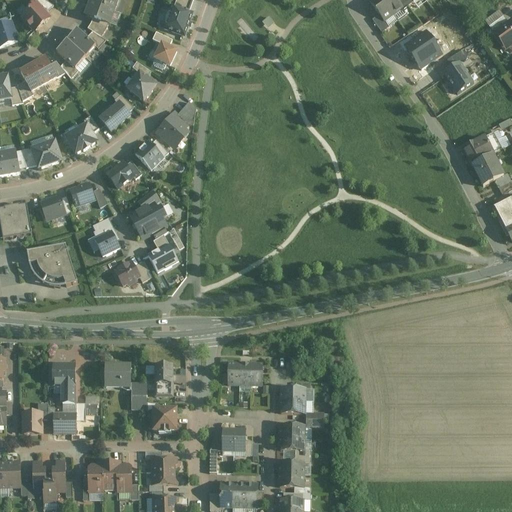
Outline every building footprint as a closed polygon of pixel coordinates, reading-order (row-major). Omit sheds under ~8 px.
[(54,8),(41,0),(36,0),(34,3),(35,4),(36,4),(46,15),(54,8)] [(93,0),(91,4),(114,13),(118,0),(93,0)] [(193,0),(176,0),(173,8),(189,14),(193,0)] [(393,16),(381,0),(372,0),(369,3),(379,16),(384,23),(385,22),(393,16)] [(396,1),(395,0),(381,0),(393,16),(402,10),(402,9),(396,1)] [(408,7),(402,0),(398,0),(396,1),(402,9),(402,10),(403,11),(408,7)] [(46,15),(36,4),(35,4),(27,11),(29,13),(22,19),(35,33),(50,19),(46,15)] [(114,13),(91,4),(87,18),(93,20),(109,26),(114,13)] [(173,8),(171,14),(169,14),(167,16),(166,18),(165,21),(165,24),(167,24),(165,31),(184,38),(192,15),(189,14),(173,8)] [(384,23),(379,16),(372,22),(382,34),(389,29),(385,22),(384,23)] [(504,17),(489,28),(494,35),(509,24),(504,17)] [(109,26),(93,20),(91,25),(87,31),(92,34),(101,39),(107,31),(109,26)] [(509,24),(494,35),(502,45),(504,44),(509,44),(511,47),(511,45),(511,23),(511,22),(509,24)] [(11,24),(0,28),(0,49),(18,43),(11,24)] [(87,40),(77,31),(67,42),(86,60),(96,49),(96,48),(87,40)] [(435,46),(427,33),(414,42),(406,48),(410,54),(411,53),(415,59),(435,46)] [(101,39),(92,34),(87,40),(96,48),(96,49),(98,51),(106,43),(101,39)] [(172,42),(156,34),(153,42),(162,46),(169,50),(172,42)] [(406,48),(414,42),(410,37),(400,44),(403,49),(406,48)] [(86,60),(67,42),(56,54),(66,63),(75,71),(76,71),(86,60)] [(169,50),(162,46),(155,61),(170,68),(177,53),(169,50)] [(443,57),(435,46),(415,59),(420,66),(418,66),(422,72),(430,66),(443,57)] [(442,66),(447,73),(460,64),(467,59),(462,52),(442,66)] [(46,61),(33,68),(44,87),(57,80),(46,61)] [(75,71),(66,63),(61,69),(71,82),(79,73),(76,71),(75,71)] [(151,74),(137,64),(132,70),(140,76),(140,75),(146,81),(151,74)] [(443,76),(457,97),(474,85),(460,64),(447,73),(443,76)] [(434,71),(430,66),(422,72),(420,73),(423,78),(434,71)] [(44,87),(33,68),(21,75),(25,83),(32,94),(44,87)] [(140,76),(127,91),(144,104),(156,89),(146,81),(140,75),(140,76)] [(7,78),(0,79),(0,101),(10,100),(11,100),(9,90),(8,79),(7,78)] [(32,94),(25,83),(17,88),(18,89),(23,104),(34,97),(32,94)] [(18,89),(9,90),(11,100),(12,107),(23,106),(23,104),(18,89)] [(133,110),(121,98),(115,103),(118,107),(120,105),(128,115),(133,110)] [(118,107),(100,122),(111,135),(131,118),(128,115),(120,105),(118,107)] [(197,111),(189,105),(177,118),(188,127),(194,128),(197,111)] [(175,116),(158,136),(171,148),(177,147),(188,136),(184,132),(188,127),(177,118),(175,116)] [(99,132),(90,118),(84,123),(87,128),(87,127),(93,137),(99,132)] [(500,126),(502,131),(511,126),(511,122),(511,121),(500,126)] [(87,128),(66,139),(76,156),(83,152),(83,153),(90,149),(90,148),(97,144),(93,137),(87,127),(87,128)] [(494,135),(463,150),(472,167),(493,156),(502,151),(494,135)] [(32,144),(34,148),(47,144),(45,139),(32,144)] [(168,155),(156,142),(152,146),(164,159),(168,155)] [(152,146),(149,143),(135,157),(151,173),(165,160),(164,159),(152,146)] [(33,152),(32,152),(38,167),(39,171),(61,163),(55,144),(33,152)] [(32,150),(22,153),(26,170),(38,167),(32,152),(33,152),(32,150)] [(16,154),(2,156),(6,178),(20,175),(16,154)] [(493,156),(472,167),(483,188),(504,177),(493,156)] [(142,177),(132,163),(125,168),(133,179),(136,182),(142,177)] [(123,165),(107,176),(118,190),(133,179),(125,168),(123,165)] [(511,182),(498,190),(502,198),(509,195),(511,192),(511,182)] [(89,186),(70,193),(76,208),(95,202),(89,186)] [(100,192),(94,195),(98,205),(105,201),(100,192)] [(152,193),(138,204),(143,211),(154,205),(154,206),(159,202),(152,193)] [(502,198),(495,202),(498,208),(511,201),(509,195),(502,198)] [(60,199),(40,205),(47,223),(66,216),(60,199)] [(105,201),(98,205),(100,210),(108,206),(105,201)] [(498,208),(495,210),(511,243),(511,201),(498,208)] [(143,211),(130,218),(134,225),(133,225),(138,234),(139,234),(143,241),(153,235),(163,229),(166,228),(162,221),(166,219),(161,210),(157,212),(154,206),(154,205),(143,211)] [(20,208),(4,210),(5,211),(0,212),(0,223),(3,242),(32,237),(27,207),(21,209),(20,208)] [(109,234),(112,233),(117,243),(119,241),(109,221),(100,225),(103,231),(106,229),(109,234)] [(93,228),(96,234),(103,231),(100,225),(93,228)] [(103,260),(120,251),(117,243),(112,233),(109,234),(106,229),(103,231),(96,234),(94,235),(96,239),(97,241),(94,242),(99,252),(103,260)] [(163,229),(153,235),(156,241),(164,237),(167,235),(163,229)] [(179,241),(174,231),(169,234),(174,244),(179,241)] [(156,241),(153,243),(158,253),(169,247),(164,237),(156,241)] [(97,241),(96,239),(88,242),(94,255),(99,252),(94,242),(97,241)] [(66,247),(27,254),(29,266),(33,265),(34,268),(34,270),(36,273),(37,275),(39,277),(40,279),(43,281),(45,282),(49,284),(52,285),(55,286),(58,286),(62,285),(65,285),(66,288),(77,285),(66,247)] [(158,253),(148,258),(158,276),(179,264),(169,247),(158,253)] [(127,265),(118,269),(119,271),(115,273),(123,288),(127,286),(128,288),(137,283),(136,281),(139,279),(140,279),(134,269),(132,264),(128,267),(127,265)] [(153,279),(144,264),(134,269),(140,279),(139,279),(142,285),(153,279)] [(172,368),(163,368),(162,366),(158,366),(157,368),(155,368),(155,385),(172,385),(172,368)] [(240,366),(229,366),(229,387),(240,387),(240,366)] [(251,366),(240,366),(240,387),(251,388),(251,366)] [(262,366),(251,366),(251,388),(262,388),(262,366)] [(75,368),(54,367),(54,387),(63,387),(63,406),(74,406),(74,387),(75,387),(75,368)] [(124,368),(119,368),(119,369),(115,369),(115,367),(106,367),(105,389),(130,390),(130,392),(131,393),(131,412),(147,412),(146,397),(139,397),(140,386),(130,386),(131,368),(124,367),(124,368)] [(155,385),(155,399),(173,399),(172,385),(155,385)] [(296,391),(282,391),(281,403),(305,404),(305,391),(296,391)] [(305,404),(281,403),(281,416),(305,416),(305,404)] [(48,416),(48,405),(38,406),(38,415),(41,415),(41,422),(48,421),(48,416)] [(85,406),(76,406),(76,416),(76,423),(85,423),(85,406)] [(96,406),(86,406),(86,418),(97,417),(96,406)] [(161,411),(153,411),(153,433),(159,433),(159,435),(165,435),(165,411),(161,411)] [(177,411),(169,411),(165,411),(165,435),(171,435),(171,433),(177,433),(177,411)] [(38,415),(24,415),(24,435),(41,435),(41,422),(41,415),(38,415)] [(76,416),(54,416),(54,430),(54,435),(76,435),(76,423),(76,416)] [(305,428),(281,428),(281,440),(304,441),(305,428)] [(235,432),(223,432),(223,453),(234,453),(235,432)] [(246,432),(235,432),(234,453),(245,454),(245,443),(246,432)] [(304,441),(281,440),(280,452),(283,452),(295,453),(304,453),(304,452),(304,441)] [(295,453),(283,452),(283,464),(304,465),(311,466),(311,459),(295,459),(295,453)] [(161,454),(145,454),(145,462),(151,462),(151,461),(162,461),(161,454)] [(162,461),(151,461),(151,462),(152,474),(174,474),(173,468),(177,465),(177,461),(162,461)] [(13,464),(13,465),(7,465),(8,490),(21,490),(21,482),(20,463),(13,464)] [(42,464),(32,465),(33,485),(33,495),(34,495),(43,495),(43,505),(57,504),(56,494),(65,494),(66,494),(66,484),(65,464),(55,464),(56,471),(52,471),(52,475),(46,475),(46,471),(42,471),(42,464)] [(113,464),(113,467),(106,467),(106,464),(99,464),(99,467),(100,477),(103,477),(103,494),(103,491),(117,491),(117,494),(117,477),(120,477),(120,467),(120,464),(113,464)] [(283,464),(280,464),(280,477),(304,477),(304,465),(283,464)] [(0,490),(8,490),(7,465),(0,465),(0,490)] [(100,477),(99,467),(91,467),(88,470),(88,487),(88,495),(89,495),(103,494),(103,477),(100,477)] [(131,470),(128,467),(120,467),(120,477),(117,477),(117,494),(131,494),(132,494),(132,487),(131,470)] [(174,480),(174,474),(152,474),(152,487),(152,488),(163,487),(177,487),(177,483),(174,480)] [(304,477),(280,477),(280,489),(294,490),(304,490),(304,477)] [(233,486),(221,485),(221,496),(220,509),(221,509),(233,510),(233,486)] [(245,486),(233,486),(233,510),(245,510),(245,486)] [(258,486),(245,486),(245,510),(257,510),(258,494),(258,486)] [(221,496),(210,496),(209,511),(220,511),(221,509),(220,509),(221,496)] [(163,499),(152,500),(152,511),(174,511),(174,507),(177,503),(177,499),(163,499)] [(283,501),(279,501),(279,511),(303,511),(303,502),(297,502),(283,501)]
